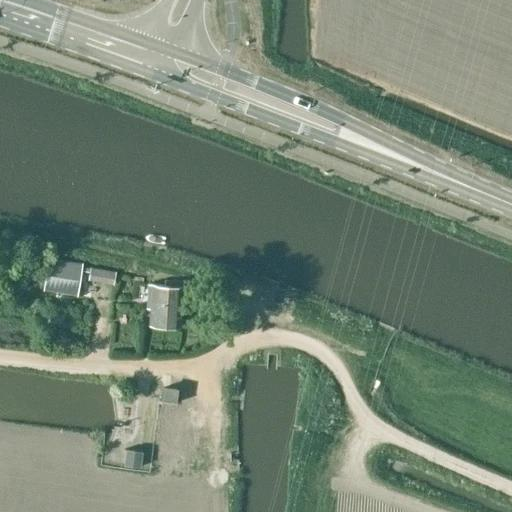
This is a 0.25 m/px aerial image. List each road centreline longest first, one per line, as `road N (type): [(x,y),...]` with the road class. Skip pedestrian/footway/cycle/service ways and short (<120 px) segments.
road 1 (primary): [(511,203),(164,63)]
road 2 (unclassified): [(0,351),(172,366),(256,338)]
road 3 (track): [(511,489),(378,429),(334,365)]
road 4 (primary): [(164,63),(0,8)]
